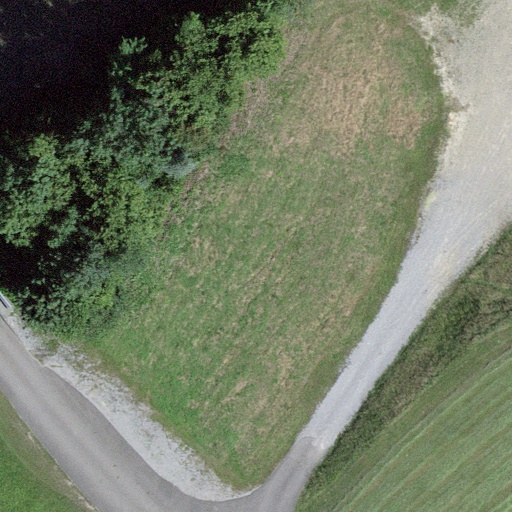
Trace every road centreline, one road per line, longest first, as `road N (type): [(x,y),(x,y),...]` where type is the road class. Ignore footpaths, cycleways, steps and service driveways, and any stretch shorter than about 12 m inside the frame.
road 1 (track): [(511,188),(264,511)]
road 2 (unclassified): [(0,345),(144,511)]
